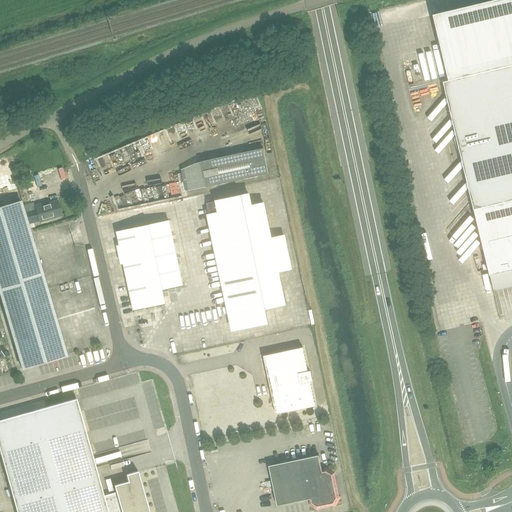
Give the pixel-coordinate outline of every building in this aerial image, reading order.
[(511,0),(493,0),(434,15),(449,79),(443,80),(490,273),(494,289),(511,284),(511,0)] [(216,159),(200,162),(206,188),(222,185),(269,175),(264,149),(255,151),(254,149),(249,152),(216,159)] [(211,214),(209,214),(230,316),(231,316),(234,330),(265,324),(262,309),(285,304),(278,271),(291,268),(284,236),(271,238),(264,203),(251,206),(249,194),(209,202),(211,214)] [(0,292),(23,369),(67,356),(21,201),(0,206),(0,292)] [(26,212),(30,224),(39,221),(39,222),(62,215),(58,201),(43,205),(43,203),(35,206),(36,209),(26,212)] [(132,295),(135,309),(162,303),(159,290),(182,285),(169,220),(118,231),(121,245),(118,246),(122,264),(125,263),(132,296),(132,295)] [(211,227),(201,229),(202,236),(212,235),(211,227)] [(316,406),(310,381),(313,381),(310,371),(308,371),(303,347),(264,355),(276,414),(316,406)] [(76,398),(0,419),(0,452),(16,511),(149,511),(138,471),(126,474),(128,481),(114,485),(116,492),(104,495),(76,398)] [(122,450),(95,455),(97,464),(124,459),(122,450)] [(341,498),(341,496),(337,497),(332,475),(336,474),(336,472),(327,467),(322,468),(319,455),(269,466),(278,506),(311,499),(312,502),(308,503),(309,505),(317,510),(319,510),(318,506),(333,503),(334,507),(336,506),(341,498)]
